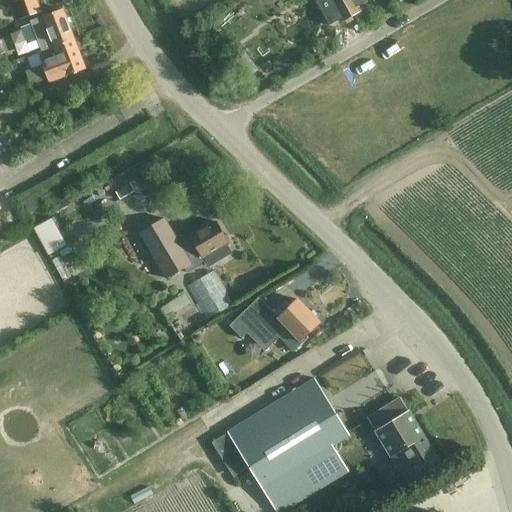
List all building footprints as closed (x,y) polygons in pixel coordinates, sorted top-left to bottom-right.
[(34,0),(11,0),(19,20),(39,11),(34,0)] [(328,0),(341,21),(359,10),(357,6),(369,0),(328,0)] [(30,23),(30,25),(20,29),(30,53),(40,48),(41,51),(73,39),(61,10),(30,23)] [(85,68),(73,39),(41,51),(36,53),(40,65),(24,71),(31,90),(85,68)] [(245,51),(228,63),(241,81),(258,69),(245,51)] [(6,54),(0,56),(0,64),(1,66),(9,63),(6,54)] [(112,183),(117,192),(131,183),(127,174),(112,183)] [(130,186),(116,194),(120,201),(134,193),(130,186)] [(35,199),(24,205),(29,215),(40,209),(35,199)] [(31,218),(45,246),(65,236),(50,208),(31,218)] [(162,220),(138,235),(166,281),(184,270),(186,275),(205,263),(206,267),(230,252),(226,244),(228,243),(215,223),(178,246),(162,220)] [(179,285),(156,300),(163,311),(186,296),(179,285)] [(258,298),(229,326),(241,337),(246,332),(264,350),(287,328),(300,341),(319,322),(297,300),(278,319),(258,298)] [(174,309),(180,321),(196,312),(190,301),(174,309)] [(329,446),(346,436),(311,381),(217,439),(221,445),(219,447),(234,472),(248,464),(277,511),(281,511),(345,472),(329,446)] [(437,463),(413,422),(398,399),(367,418),(406,482),(437,463)] [(148,489),(131,498),(134,505),(152,495),(148,489)]
